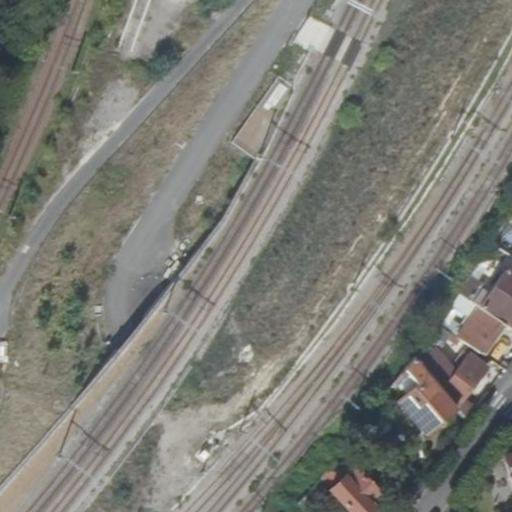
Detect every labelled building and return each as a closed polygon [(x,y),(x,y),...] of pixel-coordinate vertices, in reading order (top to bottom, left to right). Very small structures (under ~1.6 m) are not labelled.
[(136,53),(152,0),(120,0),(106,44),(136,53)] [(502,323),(511,330),(511,270),(509,268),(481,308),(502,323)] [(459,292),(469,299),(473,293),(464,286),(459,292)] [(459,337),(481,352),(502,323),(481,308),(479,307),(459,337)] [(444,386),(462,401),(487,367),(468,352),(454,371),(441,360),(459,337),(451,331),(445,338),(433,329),(423,341),(431,349),(416,363),(441,390),(444,386)] [(441,390),(416,363),(411,358),(401,372),(413,386),(396,404),(424,433),(454,403),(441,390)] [(458,407),(462,401),(444,386),(441,390),(454,403),(458,407)] [(358,430),(376,455),(386,447),(368,419),(358,430)] [(350,465),(326,487),(349,511),(360,511),(369,505),(363,498),(373,489),(350,465)] [(488,483),(480,477),(462,501),(470,507),(488,483)] [(305,511),(327,492),(318,482),(307,493),(296,503),(303,511),(305,511)]
